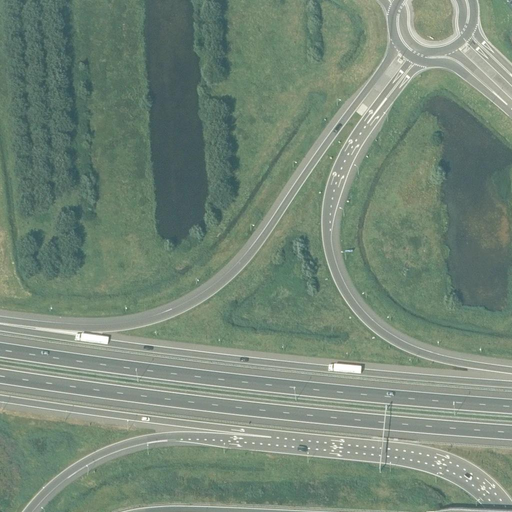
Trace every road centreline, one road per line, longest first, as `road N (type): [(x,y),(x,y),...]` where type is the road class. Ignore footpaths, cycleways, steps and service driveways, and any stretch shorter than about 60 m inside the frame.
road 1 (motorway): [(397,43),(258,243),(221,283),(138,323),(0,322)]
road 2 (motorway): [(511,383),(244,359),(0,323)]
road 3 (motorway): [(511,405),(259,385),(0,349)]
road 4 (motorway): [(0,376),(255,410),(511,432)]
road 5 (motorway): [(511,370),(406,347),(346,296),(331,264),(327,201),(363,121)]
road 6 (motorway): [(0,398),(268,433),(280,441)]
road 7 (trunk): [(280,441),(433,460),(476,481),(504,511)]
road 8 (trunk): [(26,511),(65,473),(103,451),(172,435)]
